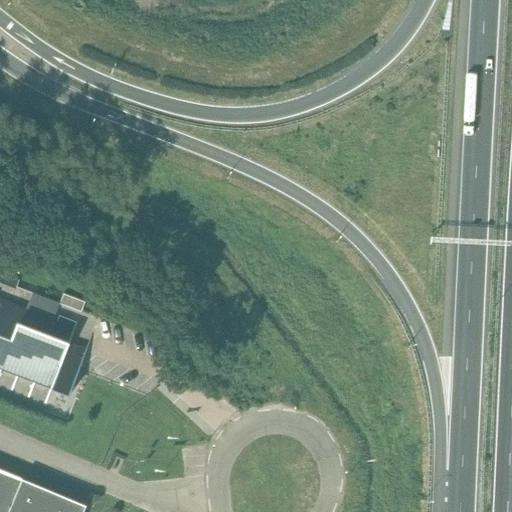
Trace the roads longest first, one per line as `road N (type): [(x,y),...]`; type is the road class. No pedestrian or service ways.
road 1 (motorway): [(0,57),(90,108),(283,185),(362,244),(410,309),(460,472)]
road 2 (motorway): [(425,0),(395,46),(353,80),(303,103),(245,114),(164,104),(96,80),(0,18)]
road 3 (motorway): [(488,0),(460,472)]
road 4 (unclassified): [(323,511),(334,484),(324,442),(284,420),(262,422),(229,444),(220,463),(221,497)]
road 5 (unknown): [(221,497),(141,481),(0,428)]
